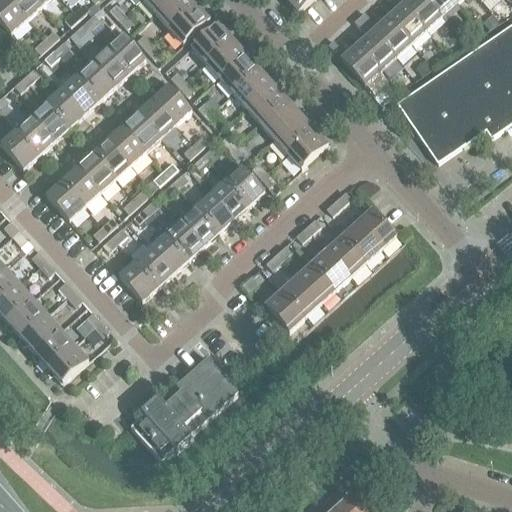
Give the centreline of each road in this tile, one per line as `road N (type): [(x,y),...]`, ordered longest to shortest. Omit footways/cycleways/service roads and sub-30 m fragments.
road 1 (residential): [(154,368),(367,166)]
road 2 (residential): [(154,368),(0,190)]
road 3 (tertiary): [(344,397),(473,281)]
road 4 (tertiary): [(217,511),(344,397)]
road 5 (residential): [(473,281),(367,166)]
road 6 (residential): [(367,166),(285,72)]
